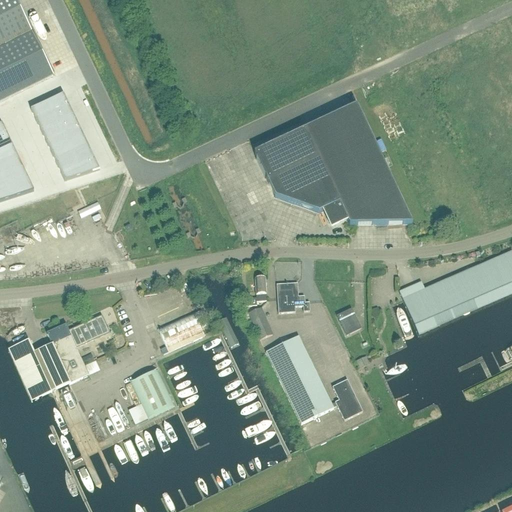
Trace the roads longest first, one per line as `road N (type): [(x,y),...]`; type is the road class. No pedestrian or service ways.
road 1 (unclassified): [(511,8),(140,182),(54,0)]
road 2 (unclassified): [(0,295),(236,255),(440,251),(511,231)]
